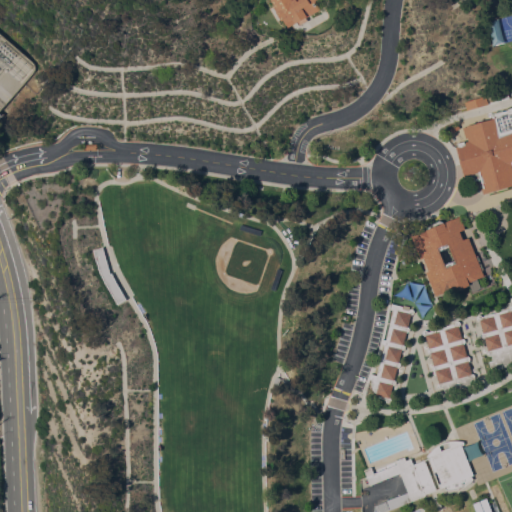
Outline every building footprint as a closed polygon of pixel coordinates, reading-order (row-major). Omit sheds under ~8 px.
[(276,0),(320,0),(324,8),(310,16),(311,20),(303,25),(301,21),(292,26),(287,19),(286,20),(278,6),(279,5),(276,0)] [(467,110),(464,101),(485,95),(488,103),(467,110)] [(511,185),(483,193),(481,187),(483,186),(480,178),(474,180),(471,173),(463,175),(455,146),(457,145),(456,143),(464,140),(464,141),(468,140),(467,137),(465,137),(462,127),(466,126),(466,125),(496,117),(494,113),(508,109),(508,108),(511,107),(511,185)] [(457,123),(460,127),(453,132),(450,128),(457,123)] [(426,271),(428,270),(424,257),(420,259),(411,235),(418,233),(418,232),(426,229),(428,225),(440,220),(444,221),(453,218),(460,215),(465,229),(461,230),(464,239),(469,237),(484,276),(469,282),(471,285),(452,292),(451,289),(435,295),(426,271)] [(262,229),(261,235),(240,229),(241,223),(262,229)] [(103,247),(111,273),(112,273),(114,276),(126,298),(118,303),(105,280),(100,268),(94,249),(103,247)] [(283,269),(276,290),(271,288),(278,267),(283,269)] [(385,345),(382,344),(383,338),(386,339),(394,309),(390,308),(392,303),(403,306),(402,308),(409,310),(409,309),(410,308),(411,308),(412,308),(413,309),(414,310),(414,311),(414,312),(413,313),(411,314),(408,326),(409,327),(410,328),(410,329),(409,331),(407,332),(404,344),(405,345),(405,346),(405,347),(405,348),(402,349),(399,361),(400,362),(401,363),(401,365),(400,366),(399,366),(397,367),(395,379),(396,380),(396,381),(396,383),(395,384),(394,384),(393,385),(390,397),(391,398),(391,401),(390,402),(389,402),(388,402),(387,401),(386,399),(380,396),(380,395),(376,394),(377,391),(375,391),(374,389),(373,387),(372,384),(373,379),(370,378),(371,373),(377,375),(385,345)] [(509,308),(509,307),(509,306),(510,305),(511,305),(511,364),(509,365),(505,367),(502,367),(499,368),(494,367),(491,366),(489,361),(493,360),(492,354),(488,354),(487,353),(487,352),(487,351),(488,350),(485,337),(483,336),(482,335),(482,334),(483,333),(483,332),(480,319),(478,319),(477,317),(477,316),(477,315),(479,314),(480,314),(481,315),(482,316),(509,308)] [(454,323),(455,322),(455,321),(456,320),(457,320),(458,320),(459,321),(460,321),(461,323),(460,324),(460,325),(459,325),(462,338),(463,338),(464,338),(465,339),(465,340),(465,341),(465,342),(464,343),(467,355),(468,355),(470,356),(470,357),(470,358),(470,359),(470,360),(469,361),(472,373),(474,373),(475,374),(475,375),(475,377),(474,378),(473,379),(472,379),(471,382),(471,384),(445,391),(445,389),(442,386),(441,387),(439,387),(438,386),(437,385),(437,384),(439,382),(435,370),(434,370),(433,370),(433,369),(432,368),(432,367),(433,366),(434,365),(430,353),(429,352),(428,352),(427,350),(427,349),(428,348),(429,347),(425,335),(424,335),(423,334),(422,333),(422,332),(422,331),(423,330),(424,329),(425,329),(426,329),(427,330),(428,331),(454,323)] [(474,475),(472,476),(473,479),(470,482),(466,485),(463,486),(463,485),(459,487),(459,488),(457,488),(451,489),(448,489),(447,489),(445,486),(441,488),(439,484),(442,483),(437,470),(434,472),(428,455),(434,449),(436,447),(441,443),(447,441),(450,441),(452,440),(456,440),(460,440),(465,441),(464,442),(465,443),(462,444),(474,475)] [(370,484),(365,469),(372,466),(374,473),(398,464),(396,460),(405,456),(406,460),(411,458),(413,464),(425,459),(437,489),(425,493),(426,495),(391,509),(387,500),(409,491),(401,471),(370,484)] [(493,511),(476,511),(473,503),(487,497),(493,511)] [(389,509),(380,511),(377,511),(374,505),(386,500),(389,509)]
